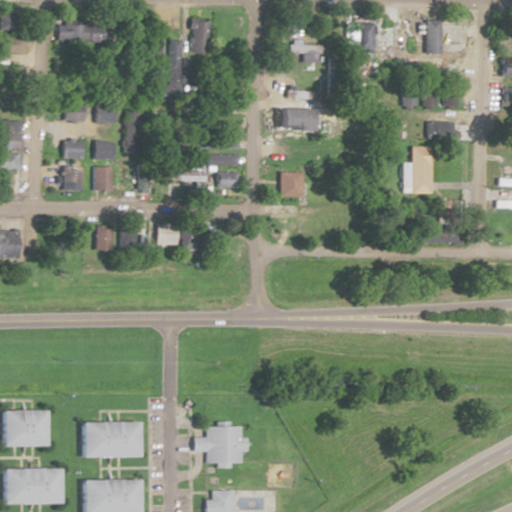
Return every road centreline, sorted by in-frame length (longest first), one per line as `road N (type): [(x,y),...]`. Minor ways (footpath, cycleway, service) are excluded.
road 1 (residential): [(255,0),(250,316)]
road 2 (residential): [(476,305),(481,0)]
road 3 (residential): [(29,265),(32,0)]
road 4 (secondary): [(250,316),(511,332)]
road 5 (secondary): [(511,304),(250,316)]
road 6 (residential): [(255,251),(511,249)]
road 7 (residential): [(0,202),(251,205)]
road 8 (secondary): [(250,316),(0,322)]
road 9 (residential): [(172,511),(169,318)]
road 10 (trunk): [(511,444),(396,511)]
